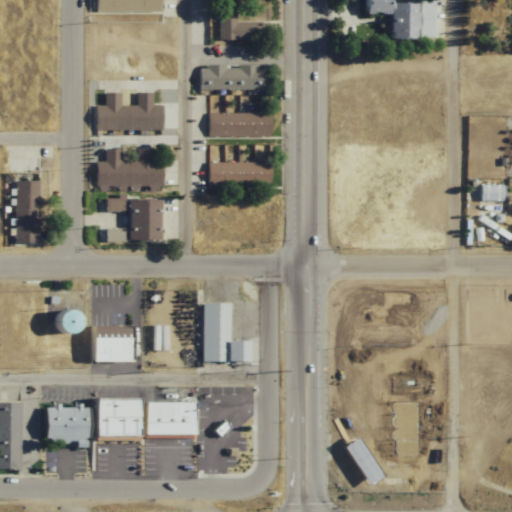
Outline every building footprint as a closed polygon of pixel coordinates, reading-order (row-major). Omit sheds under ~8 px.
[(156,12),(155,0),(93,0),(93,12),(156,12)] [(386,0),(362,0),(363,15),(387,14),(388,39),(414,39),(414,3),(386,3),(386,0)] [(433,39),(433,1),(420,1),(420,39),(433,39)] [(235,23),(235,12),(218,12),(218,40),(261,40),(261,23),(235,23)] [(198,90),(262,90),(262,66),(198,66),(198,90)] [(160,130),(159,106),(150,106),(150,93),(135,93),(135,106),(118,106),(118,93),(102,93),(102,107),(93,107),(93,131),(160,130)] [(206,137),(268,137),(268,114),(206,114),(206,137)] [(160,187),(160,163),(151,163),(151,150),(135,150),(135,162),(119,162),(119,150),(102,150),(102,163),(93,163),(93,187),(160,187)] [(267,187),(267,163),(206,163),(206,187),(267,187)] [(35,182),(12,182),(12,244),(35,244),(35,182)] [(478,201),(503,201),(503,186),(478,186),(478,201)] [(123,230),(102,230),(102,243),(155,243),(155,200),(124,200),(123,230)] [(199,304),(199,363),(244,362),(244,341),(227,341),(226,304),(199,304)] [(50,313),(51,333),(69,333),(68,312),(50,313)] [(86,361),(126,361),(126,328),(86,328),(86,361)] [(88,399),(89,442),(135,442),(135,399),(88,399)] [(0,469),(15,470),(15,403),(0,403),(0,469)] [(139,403),(139,439),(190,439),(190,403),(139,403)] [(39,444),(83,444),(83,405),(39,405),(39,444)] [(418,424),(388,424),(388,420),(376,420),(376,452),(418,452),(418,424)] [(338,448),(363,486),(377,477),(352,439),(338,448)]
